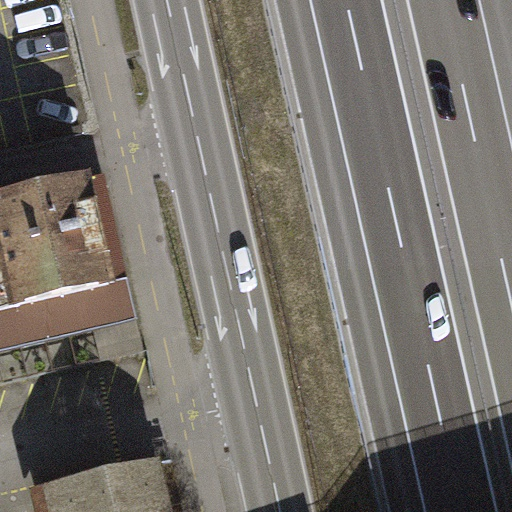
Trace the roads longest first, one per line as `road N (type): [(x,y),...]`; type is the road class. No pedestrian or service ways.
road 1 (motorway): [(330,0),(444,511)]
road 2 (primary): [(169,0),(280,511)]
road 3 (motorway): [(511,220),(462,0)]
